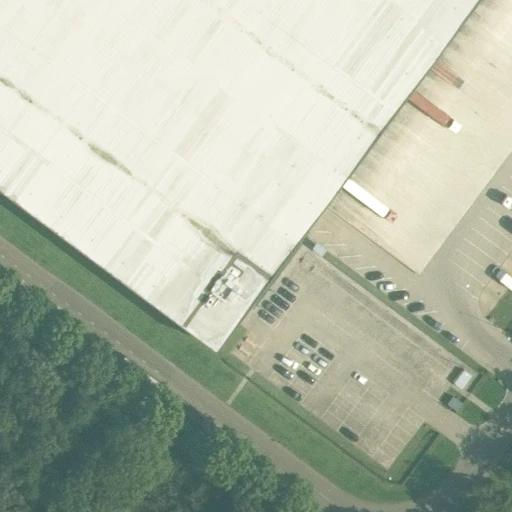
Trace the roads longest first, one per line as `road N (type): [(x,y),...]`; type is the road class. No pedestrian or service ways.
road 1 (unclassified): [(0,254),(350,511)]
road 2 (unclassified): [(423,511),(460,487),(511,415)]
road 3 (unknown): [(354,341),(306,313),(262,358)]
